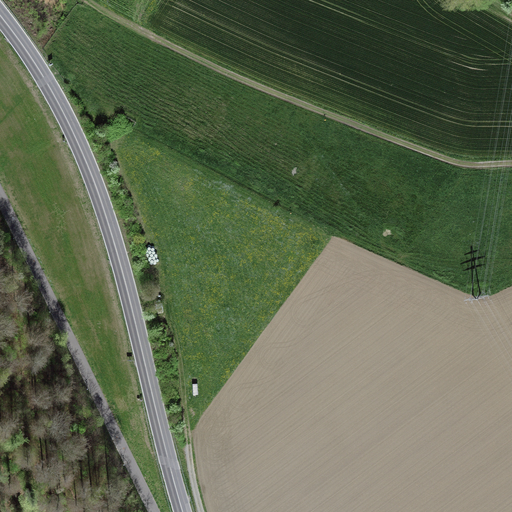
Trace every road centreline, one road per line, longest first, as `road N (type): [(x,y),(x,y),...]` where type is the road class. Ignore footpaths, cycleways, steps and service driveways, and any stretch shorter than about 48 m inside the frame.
road 1 (secondary): [(182,511),(91,175),(45,79),(0,15)]
road 2 (track): [(91,0),(190,55),(354,124),(461,162),(511,163)]
road 3 (track): [(155,511),(0,195)]
road 4 (track): [(201,511),(169,324)]
